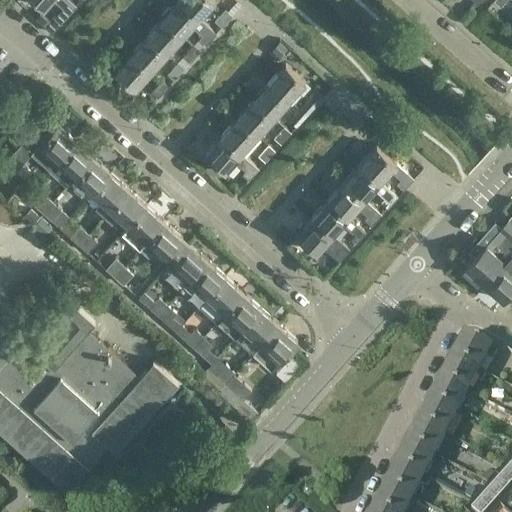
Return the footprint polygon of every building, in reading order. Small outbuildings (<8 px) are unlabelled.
[(69,0),(66,4),(61,9),(67,15),(77,4),(72,0),(69,0)] [(198,17),(179,0),(177,0),(172,7),(168,6),(161,13),(162,16),(183,34),(191,25),(202,34),(199,38),(205,43),(216,32),(199,16),(198,17)] [(179,0),(198,17),(199,16),(213,0),(179,0)] [(222,25),(231,15),(225,9),(216,20),(222,25)] [(183,34),(162,16),(162,17),(147,34),(167,52),(183,34)] [(167,52),(147,34),(131,52),(151,70),(167,52)] [(190,61),(200,50),(193,45),(184,55),(190,61)] [(151,70),(131,52),(115,70),(134,88),(151,70)] [(174,79),(183,68),(177,62),(168,73),(174,79)] [(285,62),(269,80),(289,98),(297,89),(303,94),(311,86),(305,80),(305,79),(285,62)] [(158,96),(167,85),(162,80),(152,91),(158,96)] [(289,98),(269,80),(253,98),(273,115),(289,98)] [(313,107),(322,96),(316,90),(306,101),(313,107)] [(273,115),(253,98),(238,115),(258,133),(273,115)] [(297,124),(306,114),(300,108),(290,119),(297,124)] [(258,133),(238,115),(222,133),(242,151),(258,133)] [(33,151),(31,153),(50,169),(76,139),(57,122),(40,142),(33,150),(33,151)] [(281,143),(291,132),(284,126),(274,137),(281,143)] [(222,133),(205,151),(225,169),(234,159),(245,169),(242,172),(249,178),(259,166),(242,151),(222,133)] [(76,139),(50,169),(58,177),(67,185),(70,182),(71,183),(95,156),(76,139)] [(22,141),(5,160),(16,170),(31,153),(33,151),(33,150),(22,141)] [(376,143),(360,161),(380,179),(389,169),(400,178),(397,183),(404,189),(414,177),(396,161),(376,143)] [(265,160),(275,150),(268,144),(259,155),(265,160)] [(95,156),(71,183),(78,189),(84,182),(94,191),(111,171),(95,156)] [(213,159),(205,168),(212,175),(221,166),(213,159)] [(380,179),(360,161),(344,179),(364,197),(373,187),(384,197),(381,200),(387,207),(398,195),(380,179)] [(111,171),(94,191),(95,192),(103,199),(95,208),(104,215),(129,187),(113,172),(111,171)] [(364,197),(344,179),(328,197),(348,214),(356,205),(367,215),(364,218),(372,224),(382,213),(364,197)] [(12,191),(22,200),(30,192),(29,191),(32,188),(22,180),(12,191)] [(129,187),(104,215),(112,223),(120,214),(129,223),(147,203),(132,189),(129,187)] [(30,192),(22,200),(28,204),(35,196),(30,192)] [(44,192),(34,203),(44,212),(54,201),(44,192)] [(348,214),(328,197),(313,214),(333,232),(341,222),(352,232),(349,236),(356,242),(366,231),(348,215),(348,214)] [(54,201),(44,212),(52,219),(62,208),(54,201)] [(129,223),(122,231),(139,247),(165,219),(150,206),(147,203),(129,223)] [(468,251),(473,256),(465,265),(483,282),(511,250),(511,212),(500,226),(495,221),(468,251)] [(333,232),(313,214),(296,233),(316,250),(326,240),(337,249),(333,254),(340,260),(350,248),(332,233),(333,232)] [(165,219),(139,247),(149,255),(156,247),(167,256),(169,258),(186,238),(185,237),(168,222),(165,219)] [(80,224),(70,235),(79,243),(89,232),(80,224)] [(89,232),(79,243),(88,252),(98,240),(89,232)] [(165,270),(163,271),(181,287),(207,257),(205,255),(188,240),(187,239),(186,238),(169,258),(170,260),(172,261),(165,270)] [(90,253),(97,260),(103,252),(96,246),(90,253)] [(511,250),(483,282),(502,298),(511,286),(511,250)] [(115,256),(105,268),(114,275),(124,264),(115,256)] [(207,257),(181,287),(199,304),(208,293),(226,273),(224,272),(207,257)] [(124,264),(114,275),(124,284),(134,272),(124,264)] [(208,293),(199,304),(217,319),(244,290),(242,288),(226,273),(208,293)] [(244,290),(217,319),(218,320),(233,335),(243,324),(260,305),(244,290)] [(159,295),(149,306),(157,314),(167,302),(159,295)] [(95,320),(94,319),(71,298),(29,344),(22,338),(6,322),(0,328),(0,427),(67,488),(109,443),(116,450),(178,381),(153,358),(140,374),(103,340),(100,344),(86,331),(95,320)] [(167,302),(157,314),(167,322),(177,311),(167,302)] [(243,324),(233,335),(235,336),(252,351),(279,321),(260,305),(243,324)] [(279,321),(252,351),(271,368),(280,358),(298,338),(279,321)] [(182,323),(175,331),(193,346),(203,335),(195,327),(191,331),(182,323)] [(203,335),(193,346),(211,363),(218,355),(209,348),(213,343),(203,335)] [(464,335),(453,357),(479,370),(486,358),(492,361),(497,352),(464,335)] [(479,370),(453,357),(442,378),(468,392),(474,380),(480,383),(485,374),(479,370)] [(234,372),(234,373),(228,379),(226,382),(225,383),(244,399),(252,389),(253,389),(234,372)] [(468,392),(442,378),(431,399),(457,413),(468,392)] [(457,413),(431,399),(420,421),(446,434),(457,413)] [(446,434),(420,421),(409,442),(435,455),(446,434)] [(435,455),(409,442),(398,463),(424,477),(435,455)] [(431,481),(424,477),(398,463),(387,484),(413,498),(419,486),(423,489),(427,488),(431,481)] [(474,511),(485,511),(511,482),(511,463),(471,509),(474,511)] [(405,511),(413,498),(387,484),(376,505),(388,511),(405,511)]
